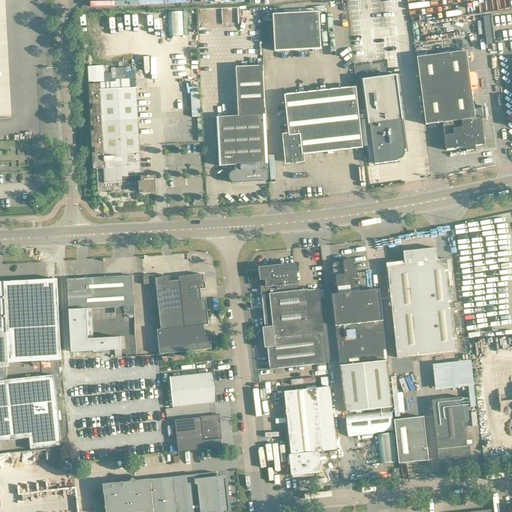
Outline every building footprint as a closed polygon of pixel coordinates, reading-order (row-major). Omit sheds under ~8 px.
[(185,35),(184,11),(169,11),(169,35),(185,35)] [(321,48),(319,12),(267,15),(267,17),(261,18),(261,21),(273,20),(275,51),(321,48)] [(427,56),(417,57),(420,81),(421,88),(446,84),(451,121),(475,118),(481,117),(481,116),(482,118),(489,117),(487,107),(474,109),(470,74),(467,51),(454,53),(442,54),(430,56),(427,56)] [(103,66),(88,67),(89,83),(104,82),(103,66)] [(268,169),(265,115),(264,66),(237,67),(239,117),(216,118),(219,166),(235,165),(235,170),(234,171),(233,171),(232,171),(232,172),(231,173),(230,173),(230,174),(229,175),(229,176),(229,177),(229,178),(229,179),(230,180),(230,181),(231,182),(232,182),(233,183),(262,182),(263,182),(264,182),(265,181),(266,181),(267,180),(267,179),(268,179),(268,178),(268,177),(268,176),(268,175),(268,169)] [(375,164),(397,161),(397,159),(399,159),(402,158),(405,154),(404,152),(404,150),(406,150),(402,120),(403,120),(397,75),(362,79),(375,164)] [(99,90),(99,84),(89,84),(90,104),(93,104),(93,110),(90,110),(91,126),(94,126),(94,131),(92,132),(92,148),(95,148),(95,153),(93,153),(94,169),(96,169),(98,192),(115,191),(115,194),(139,193),(152,193),(156,193),(156,188),(155,176),(141,176),(136,88),(99,90)] [(446,84),(421,88),(426,125),(443,123),(451,121),(446,84)] [(303,161),(303,155),(363,148),(356,87),(285,95),(289,135),(284,136),(286,151),(287,161),(292,161),(292,163),(303,161)] [(451,121),(443,123),(446,151),(454,149),(466,148),(466,152),(467,152),(476,151),(476,146),(484,145),(484,146),(485,145),(484,135),(482,118),(481,116),(481,117),(475,118),(451,121)] [(438,260),(437,248),(403,252),(405,264),(387,265),(397,358),(457,351),(448,270),(452,269),(451,260),(447,260),(447,259),(438,260)] [(355,268),(354,259),(343,260),(344,262),(332,263),(334,276),(336,276),(337,288),(338,292),(351,291),(367,289),(365,272),(357,273),(357,268),(355,268)] [(294,265),(278,267),(261,269),(264,295),(262,296),(265,327),(263,328),(264,336),(292,333),(324,329),(319,289),(315,290),(299,292),(298,282),(296,282),(294,265)] [(203,274),(179,277),(180,280),(185,327),(204,325),(204,326),(209,325),(206,300),(201,300),(200,288),(205,288),(203,274)] [(132,276),(67,279),(68,289),(69,310),(71,352),(115,349),(121,349),(120,337),(94,338),(89,338),(88,309),(92,309),(115,307),(124,307),(124,314),(126,314),(134,314),(134,311),(133,286),(132,276)] [(169,277),(155,279),(157,288),(161,329),(161,330),(185,327),(180,280),(169,282),(169,277)] [(57,279),(3,282),(8,363),(61,360),(58,289),(57,279)] [(3,282),(0,282),(0,380),(7,380),(6,367),(9,367),(8,363),(3,282)] [(380,289),(332,294),(344,410),(382,406),(383,412),(346,416),(348,436),(393,431),(391,411),(390,411),(390,406),(392,405),(388,369),(380,289)] [(161,329),(157,330),(159,345),(160,355),(211,349),(210,336),(205,336),(204,326),(204,325),(185,327),(161,330),(161,329)] [(327,362),(324,329),(292,333),(264,336),(265,348),(267,348),(270,370),(280,368),(324,364),(323,363),(327,362)] [(435,363),(438,390),(477,386),(474,359),(435,363)] [(173,407),(207,404),(217,403),(214,373),(170,377),(173,407)] [(0,441),(10,440),(29,438),(60,435),(54,375),(7,380),(0,380),(0,441)] [(292,455),(319,452),(337,450),(330,387),(316,388),(284,392),(292,455)] [(462,397),(432,400),(438,449),(439,459),(470,456),(469,446),(467,446),(466,438),(465,421),(462,398),(462,397)] [(177,436),(220,432),(219,416),(175,420),(177,436)] [(399,464),(429,460),(424,417),(394,420),(399,464)] [(178,452),(222,447),(220,432),(177,436),(178,452)] [(292,476),(321,472),(319,452),(292,455),(289,455),(292,476)] [(136,480),(133,478),(130,481),(130,482),(103,485),(104,495),(106,511),(225,511),(229,511),(227,496),(232,496),(231,487),(226,488),(225,478),(216,479),(216,477),(215,473),(173,477),(141,481),(141,483),(136,483),(136,480)]
